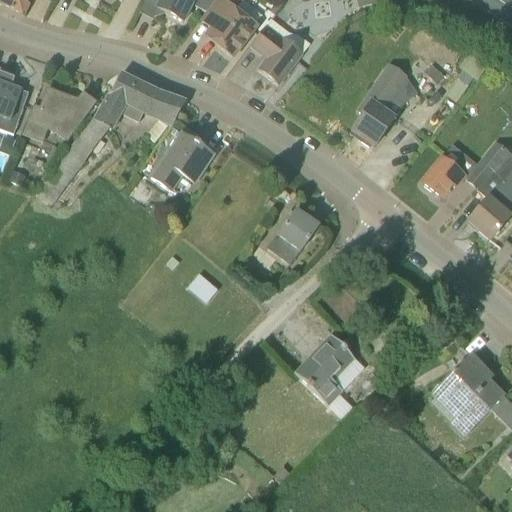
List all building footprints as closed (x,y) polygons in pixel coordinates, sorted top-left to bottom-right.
[(21,16),(29,0),(0,0),(0,5),(2,7),(21,16)] [(206,15),(216,0),(154,0),(160,3),(157,10),(182,24),(191,6),(206,15)] [(232,60),(256,29),(233,12),(242,0),(216,0),(206,15),(200,22),(212,31),(205,39),(232,60)] [(355,0),(358,10),(376,5),(374,0),(355,0)] [(278,88),(290,72),(299,61),(261,33),(249,49),(265,61),(257,72),(278,88)] [(0,132),(13,137),(28,96),(10,89),(14,80),(0,74),(0,132)] [(374,150),(394,121),(383,113),(401,86),(384,74),(357,114),(362,118),(351,134),(362,141),(360,144),(369,150),(371,147),(374,150)] [(159,122),(171,100),(158,96),(120,77),(113,92),(93,123),(110,133),(120,115),(139,124),(143,115),(159,122)] [(77,103),(48,92),(42,107),(35,104),(28,123),(56,134),(66,142),(94,106),(82,97),(77,103)] [(171,100),(159,122),(172,128),(185,104),(171,100)] [(196,182),(213,157),(182,135),(151,180),(165,190),(179,170),(196,182)] [(14,143),(4,139),(0,151),(0,153),(8,157),(14,143)] [(496,177),(511,159),(495,145),(469,177),(457,167),(464,158),(452,148),(421,187),(440,202),(451,188),(455,191),(464,180),(476,190),(475,191),(476,192),(492,174),(496,177)] [(66,189),(84,165),(71,154),(52,177),(66,189)] [(492,174),(476,192),(487,201),(468,224),(489,242),(509,219),(511,215),(511,159),(496,177),(492,174)] [(24,178),(12,174),(8,183),(20,187),(24,178)] [(51,209),(56,203),(59,198),(45,187),(36,197),(51,209)] [(290,267),(299,254),(317,230),(295,213),(267,251),(290,267)] [(177,264),(171,260),(166,266),(172,271),(177,264)] [(261,291),(269,281),(255,271),(248,280),(261,291)] [(216,292),(198,277),(187,291),(205,306),(216,292)] [(332,385),(354,362),(346,354),(338,347),(334,342),(309,369),(303,364),(292,376),(328,409),(342,394),(332,385)] [(338,347),(346,354),(351,349),(343,342),(338,347)] [(469,432),(502,399),(466,362),(432,396),(469,432)] [(290,478),(282,470),(271,482),(279,490),(290,478)]
